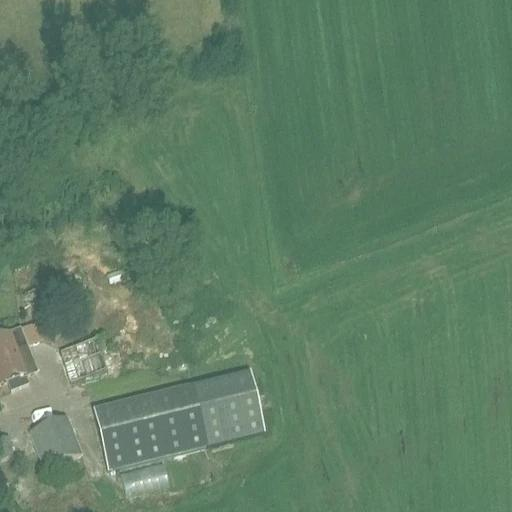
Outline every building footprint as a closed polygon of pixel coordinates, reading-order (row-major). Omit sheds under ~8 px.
[(25,380),(36,375),(19,332),(0,338),(0,387),(6,385),(10,394),(28,387),(25,380)] [(107,474),(264,436),(249,376),(92,414),(107,474)] [(43,473),(81,458),(66,421),(28,436),(43,473)] [(0,463),(12,460),(7,440),(0,441),(0,463)] [(134,499),(177,487),(173,472),(144,480),(142,473),(128,477),(134,499)]
